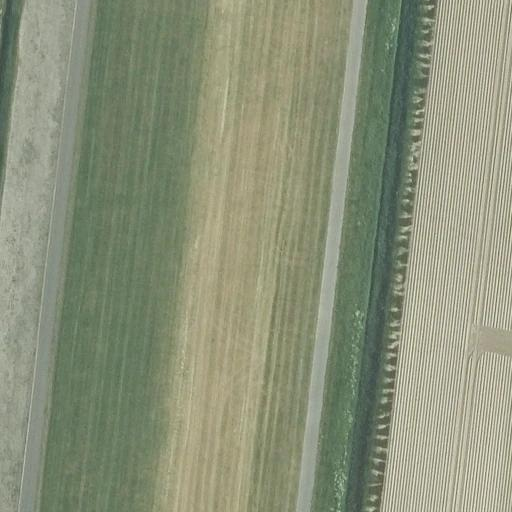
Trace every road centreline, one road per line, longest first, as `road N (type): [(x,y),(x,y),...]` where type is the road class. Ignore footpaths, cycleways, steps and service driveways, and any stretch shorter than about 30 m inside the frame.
road 1 (track): [(308,511),(365,0)]
road 2 (track): [(84,0),(28,511)]
